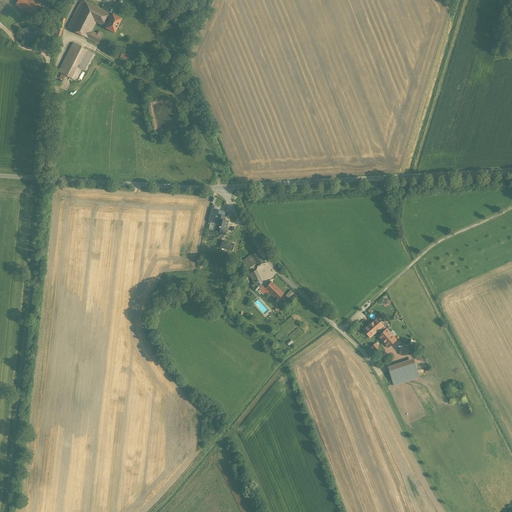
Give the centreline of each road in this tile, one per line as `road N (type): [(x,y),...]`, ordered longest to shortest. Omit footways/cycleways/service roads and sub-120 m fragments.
road 1 (track): [(6,511),(41,178)]
road 2 (unclassified): [(511,170),(223,186)]
road 3 (track): [(77,0),(64,34),(187,103),(214,161),(216,187)]
road 4 (unclassified): [(223,186),(267,260),(332,324),(345,326),(373,300)]
road 5 (unclassified): [(223,186),(0,176)]
road 6 (track): [(511,207),(439,241),(373,300)]
road 7 (track): [(379,374),(449,511)]
